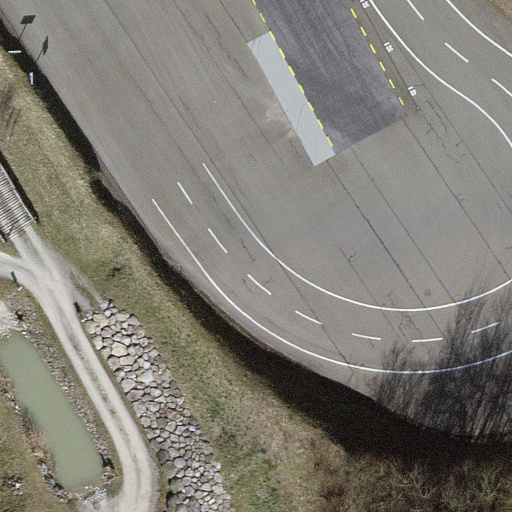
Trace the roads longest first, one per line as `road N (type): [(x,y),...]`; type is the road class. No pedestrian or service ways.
road 1 (track): [(0,188),(26,249),(96,312),(202,481),(206,511)]
road 2 (track): [(130,511),(144,472),(26,249),(0,248)]
